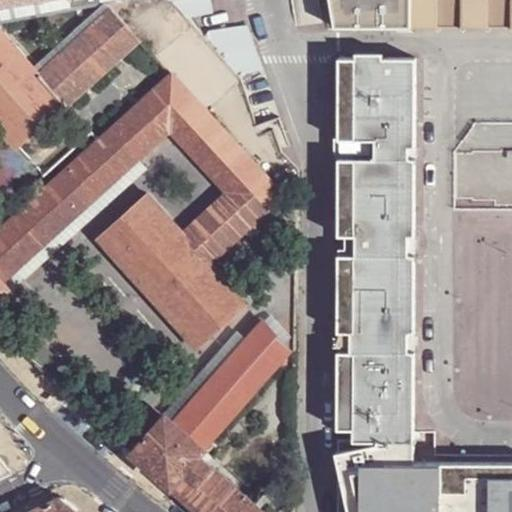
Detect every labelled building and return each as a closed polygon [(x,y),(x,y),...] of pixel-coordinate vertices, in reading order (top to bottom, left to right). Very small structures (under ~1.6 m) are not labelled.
[(0,0),(2,7),(4,19),(72,7),(72,5),(97,0),(101,0),(102,2),(109,0),(0,0)] [(207,0),(182,0),(173,1),(189,19),(214,14),(207,0)] [(511,26),(511,0),(330,0),(335,28),(511,26)] [(110,6),(39,70),(43,74),(114,10),(110,6)] [(114,10),(43,74),(70,104),(141,40),(114,10)] [(248,26),(210,31),(246,75),(263,68),(248,26)] [(39,70),(2,28),(0,29),(0,125),(21,148),(70,104),(43,74),(39,70)] [(511,511),(511,462),(415,463),(416,59),(340,59),(339,144),(344,143),(344,158),(339,159),(339,235),(347,235),(346,255),(339,254),(338,331),(351,331),(352,351),(339,351),(339,428),(351,428),(351,439),(339,438),(338,511),(511,511)] [(185,232),(213,262),(279,202),(286,195),(175,76),(0,232),(0,276),(4,281),(140,160),(172,130),(229,192),(185,232)] [(491,152),(458,152),(457,197),(482,198),(483,178),(490,178),(491,152)] [(148,166),(140,160),(4,281),(11,288),(148,166)] [(198,346),(247,301),(213,262),(185,232),(151,193),(101,238),(198,346)] [(298,209),(286,195),(279,202),(299,222),(299,221),(298,209)] [(287,258),(261,230),(247,242),(273,271),(287,258)] [(0,298),(11,288),(4,281),(0,276),(0,298)] [(293,350),(265,320),(248,338),(176,420),(206,447),(219,433),(293,350)] [(248,338),(241,332),(169,415),(176,420),(248,338)] [(36,364),(71,393),(78,386),(43,356),(36,364)] [(166,418),(154,407),(125,441),(136,451),(166,418)] [(136,451),(207,511),(271,511),(222,460),(211,451),(206,447),(176,420),(169,415),(166,418),(136,451)] [(0,470),(9,466),(0,454),(0,470)] [(83,511),(62,495),(32,509),(33,511),(83,511)]
